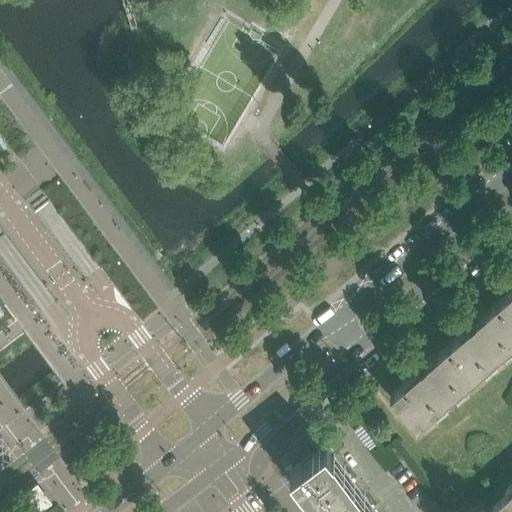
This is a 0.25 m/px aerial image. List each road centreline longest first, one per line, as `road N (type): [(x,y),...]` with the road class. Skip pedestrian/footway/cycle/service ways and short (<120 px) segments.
road 1 (tertiary): [(511,172),(207,424)]
road 2 (tertiary): [(219,468),(511,212)]
road 3 (unclassified): [(207,424),(130,327),(108,311),(85,311),(88,351),(168,457)]
